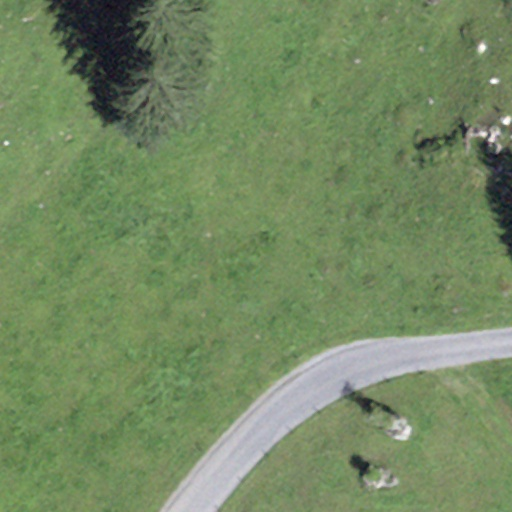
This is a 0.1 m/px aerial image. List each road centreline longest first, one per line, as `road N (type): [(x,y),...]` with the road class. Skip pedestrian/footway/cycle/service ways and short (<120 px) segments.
road 1 (tertiary): [(511,343),(375,362),(333,377),(262,430),(196,511)]
road 2 (track): [(453,351),(511,468)]
